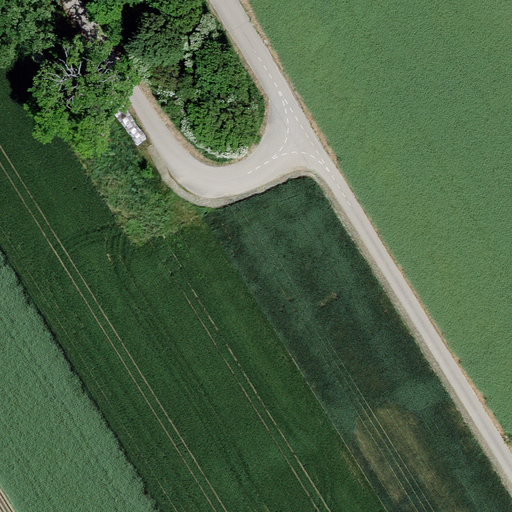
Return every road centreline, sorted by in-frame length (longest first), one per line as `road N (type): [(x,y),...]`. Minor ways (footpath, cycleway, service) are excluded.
road 1 (track): [(222,0),(307,136),(242,175),(218,180),(192,174),(176,159),(75,0)]
road 2 (track): [(511,469),(307,136)]
